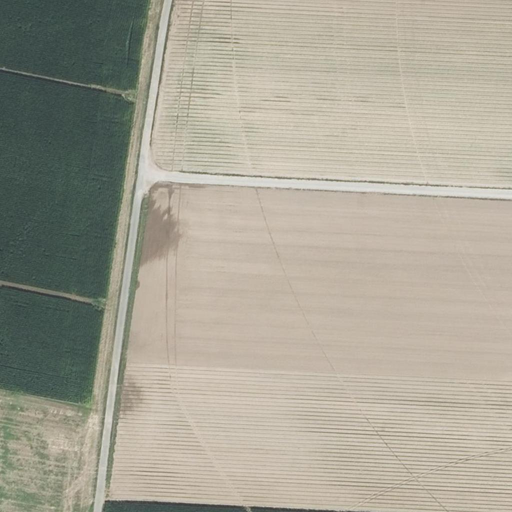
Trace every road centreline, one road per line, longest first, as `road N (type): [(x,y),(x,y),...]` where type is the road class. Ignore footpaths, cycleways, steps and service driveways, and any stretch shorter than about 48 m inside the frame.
road 1 (track): [(511,195),(142,175)]
road 2 (track): [(96,511),(142,175)]
road 3 (track): [(142,175),(168,0)]
road 4 (track): [(0,31),(163,21)]
